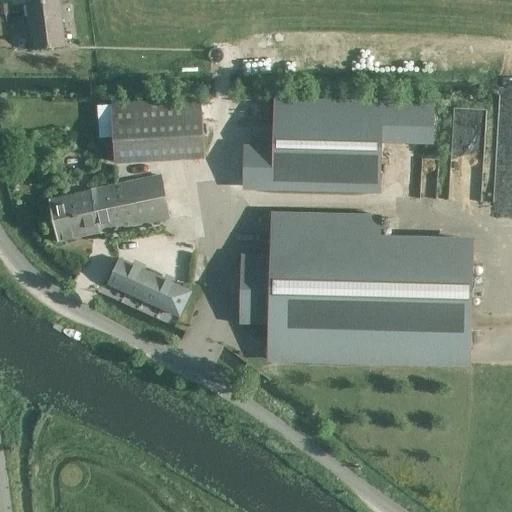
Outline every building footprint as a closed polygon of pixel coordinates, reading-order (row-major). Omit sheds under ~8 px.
[(59,0),(38,0),(38,1),(27,2),(32,50),(65,47),(59,0)] [(204,156),(203,145),(200,100),(110,106),(114,161),(204,156)] [(273,147),(231,145),(230,185),(380,189),(382,133),(434,135),(435,104),(274,102),(273,147)] [(169,218),(160,176),(49,200),(49,199),(48,200),(56,242),(58,242),(169,218)] [(272,216),(271,256),(242,255),(240,324),(269,325),(268,359),(470,364),(474,221),(272,216)] [(180,316),(191,291),(120,259),(108,284),(180,316)]
